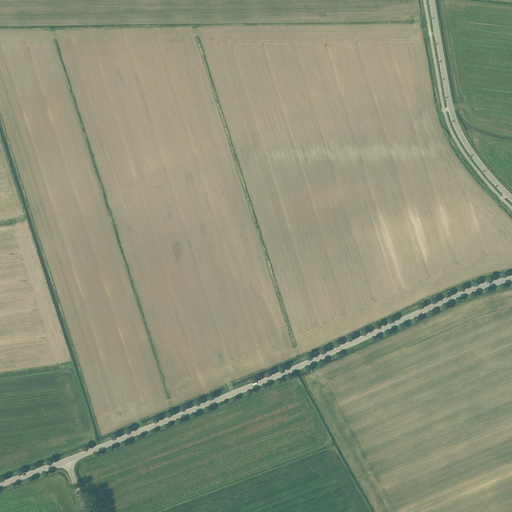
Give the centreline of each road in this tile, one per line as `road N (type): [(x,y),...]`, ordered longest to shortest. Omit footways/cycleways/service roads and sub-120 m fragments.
road 1 (tertiary): [(511,278),(66,461)]
road 2 (tertiary): [(511,200),(455,129),(429,0)]
